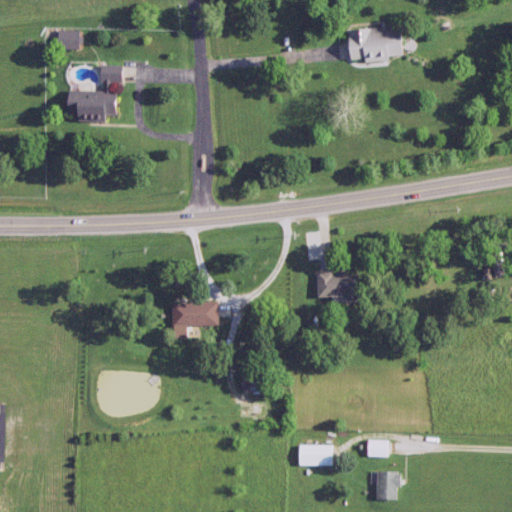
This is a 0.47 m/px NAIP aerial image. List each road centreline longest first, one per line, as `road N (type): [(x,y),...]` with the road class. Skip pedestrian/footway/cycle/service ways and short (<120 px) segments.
road 1 (secondary): [(0,221),(207,217),(511,171)]
road 2 (residential): [(207,217),(195,0)]
